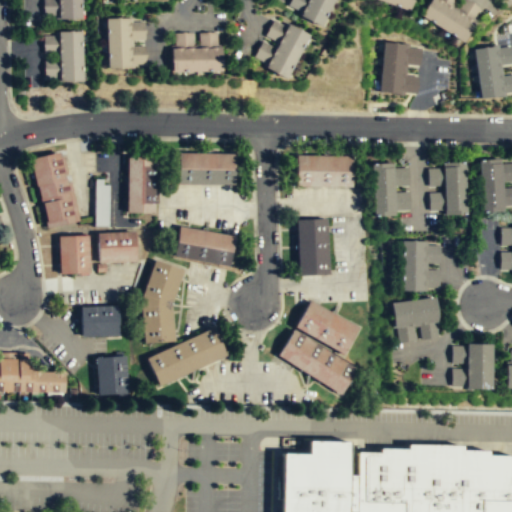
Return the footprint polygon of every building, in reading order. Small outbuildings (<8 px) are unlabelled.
[(41,0),(41,20),(81,20),(81,0),(41,0)] [(324,27),(333,0),(290,0),(286,13),(324,27)] [(379,0),(406,9),(409,0),(379,0)] [(462,43),(479,9),(461,0),(429,0),(419,21),(462,43)] [(104,68),(144,69),(145,19),(105,18),(104,68)] [(286,80),(307,35),(272,19),(261,41),(258,40),(248,62),(286,80)] [(42,32),(41,83),(81,83),(81,33),(42,32)] [(219,72),(219,32),(169,32),(169,72),(219,72)] [(409,74),(409,46),(381,45),(379,93),(415,94),(416,74),(409,74)] [(471,49),(475,99),(511,96),(511,70),(510,46),(471,49)] [(44,229),(77,222),(61,151),(28,158),(44,229)] [(232,185),(232,152),(175,152),(175,185),(232,185)] [(124,213),(156,213),(156,154),(125,154),(124,213)] [(294,187),(351,187),(351,157),(294,157),(294,187)] [(511,162),(478,163),(479,212),(511,211),(511,162)] [(370,215),(408,215),(407,164),(369,165),(370,215)] [(465,215),(464,164),(426,165),(427,215),(465,215)] [(93,178),(93,226),(108,226),(108,178),(93,178)] [(294,275),(326,275),(326,218),(293,218),(294,275)] [(511,225),(500,225),(499,248),(511,248),(511,254),(503,254),(503,275),(511,275),(511,225)] [(228,265),(233,234),(176,226),(171,257),(228,265)] [(134,262),(134,231),(95,232),(96,263),(134,262)] [(87,236),(56,236),(56,275),(87,274),(87,236)] [(399,241),(398,291),(437,292),(438,242),(399,241)] [(140,342),(143,342),(172,341),(170,305),(180,272),(180,268),(152,259),(151,259),(139,298),(140,342)] [(437,339),(434,298),(389,302),(392,342),(437,339)] [(357,328),(307,299),(274,358),(340,395),(356,368),(340,358),(357,328)] [(77,306),(77,337),(116,337),(116,306),(77,306)] [(156,386),(226,357),(214,327),(144,356),(156,386)] [(490,345),(449,345),(449,390),(490,390),(490,345)] [(63,371),(27,371),(27,357),(0,356),(0,393),(62,394),(63,371)] [(95,395),(126,394),(124,356),(93,357),(95,395)] [(511,511),(511,456),(486,455),(486,451),(460,451),(460,446),(405,445),(405,449),(377,449),(377,453),(354,452),(354,476),(347,476),(347,442),(305,441),(305,454),(279,453),(277,511),(511,511)]
